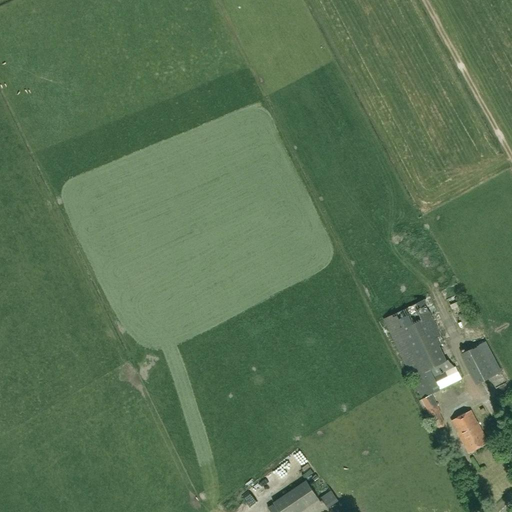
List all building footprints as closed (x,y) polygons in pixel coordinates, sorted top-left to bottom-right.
[(410,306),(384,319),(436,427),(437,427),(440,428),(444,426),(445,423),(440,413),(441,413),(432,394),(462,379),(456,366),(438,375),(434,367),(447,360),(440,345),(445,342),(430,310),(429,311),(426,305),(427,304),(424,299),(410,306)] [(502,371),(486,341),(461,354),(477,385),(502,371)] [(484,434),(471,410),(452,421),(462,439),(469,453),(488,442),(484,434)] [(279,511),(299,511),(319,499),(307,480),(273,502),(279,511)] [(332,490),(320,497),(328,508),(339,500),(332,490)]
